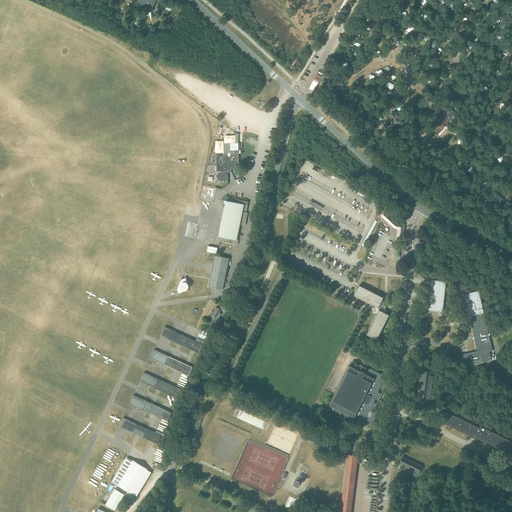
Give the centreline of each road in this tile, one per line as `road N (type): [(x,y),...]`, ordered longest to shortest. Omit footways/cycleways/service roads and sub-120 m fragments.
road 1 (unclassified): [(165,511),(175,446),(261,255),(280,138),(298,99)]
road 2 (track): [(213,214),(198,205),(208,141),(198,109),(126,50),(19,0)]
road 3 (secondary): [(511,256),(416,203),(298,99)]
road 4 (unknown): [(60,511),(155,304)]
road 5 (secondary): [(298,99),(191,0)]
